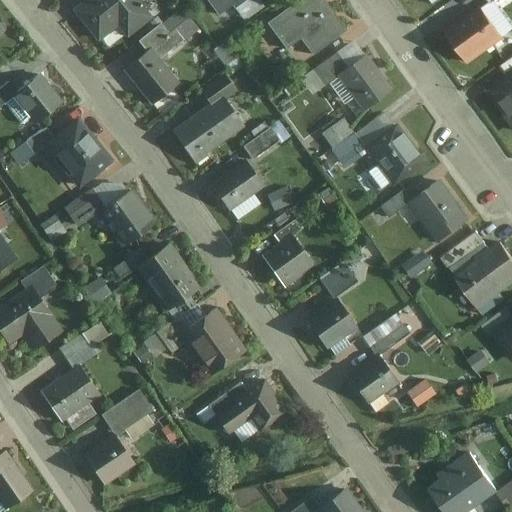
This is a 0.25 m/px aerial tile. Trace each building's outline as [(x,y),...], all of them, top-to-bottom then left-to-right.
[(153,18),(139,0),(86,0),(75,9),(99,40),(119,24),(129,37),(153,18)] [(208,0),(219,15),(239,0),(208,0)] [(323,0),(299,0),(266,24),(286,51),(301,40),(313,56),(347,31),(323,0)] [(504,39),(483,11),(447,37),(467,65),(504,39)] [(154,48),(126,70),(154,105),(182,83),(154,48)] [(394,90),(367,54),(337,76),(364,113),(394,90)] [(66,103),(42,74),(16,96),(40,125),(66,103)] [(511,74),(488,92),(511,125),(511,74)] [(223,95),(174,131),(197,163),(246,127),(223,95)] [(83,115),(44,144),(79,190),(118,160),(83,115)] [(249,144),(256,158),(296,136),(284,116),(256,132),(260,138),(249,144)] [(425,161),(394,125),(365,150),(395,186),(425,161)] [(266,186),(248,161),(213,185),(231,211),(266,186)] [(469,221),(440,182),(409,205),(437,244),(469,221)] [(271,194),(279,210),(299,200),(291,184),(271,194)] [(134,189),(104,210),(128,244),(158,223),(134,189)] [(44,223),(55,240),(76,227),(65,210),(44,223)] [(293,236),(263,257),(285,288),(315,266),(293,236)] [(511,284),(511,259),(499,241),(452,275),(477,310),(511,284)] [(201,288),(172,244),(137,267),(166,310),(201,288)] [(415,278),(437,263),(427,249),(406,264),(415,278)] [(323,276),(336,297),(363,281),(350,260),(323,276)] [(96,302),(113,294),(105,277),(88,285),(96,302)] [(34,287),(0,308),(0,328),(11,346),(24,337),(33,352),(64,333),(34,287)] [(357,329),(335,297),(306,318),(328,349),(357,329)] [(247,350),(218,307),(182,332),(211,375),(247,350)] [(511,318),(493,333),(511,359),(511,318)] [(398,383),(378,353),(348,373),(369,403),(398,383)] [(80,365),(42,391),(63,421),(101,395),(80,365)] [(412,389),(422,406),(442,393),(432,377),(412,389)] [(267,379),(216,413),(229,432),(252,417),(264,434),(291,415),(267,379)] [(117,433),(85,455),(105,485),(138,464),(117,433)] [(445,479),(431,489),(447,511),(470,511),(500,491),(472,451),(441,473),(445,479)] [(33,492),(5,452),(0,455),(0,497),(8,509),(33,492)] [(366,511),(349,489),(318,511),(366,511)]
